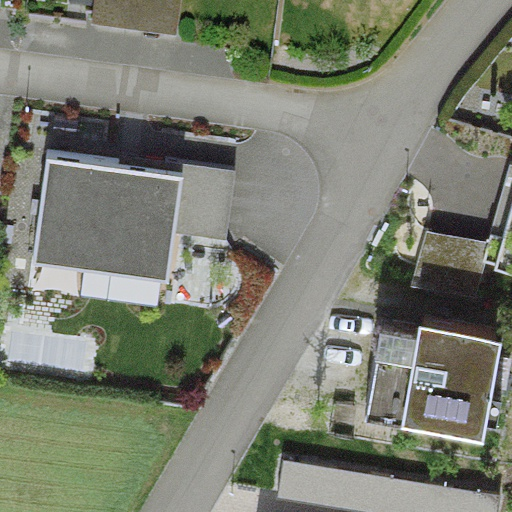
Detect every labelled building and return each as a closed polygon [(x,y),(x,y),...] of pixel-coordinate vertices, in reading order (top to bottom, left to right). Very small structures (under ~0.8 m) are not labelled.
[(141,0),(94,0),(92,23),(139,31),(141,0)] [(182,0),(141,0),(139,31),(178,36),(182,0)] [(176,162),(51,146),(37,243),(163,260),(176,162)] [(511,161),(509,161),(491,235),(429,231),(411,289),(475,306),(485,262),(511,270),(511,161)] [(404,411),(475,423),(492,329),(418,316),(416,327),(377,320),(360,412),(402,419),(404,411)] [(498,511),(502,498),(282,460),(278,496),(372,511),(498,511)]
